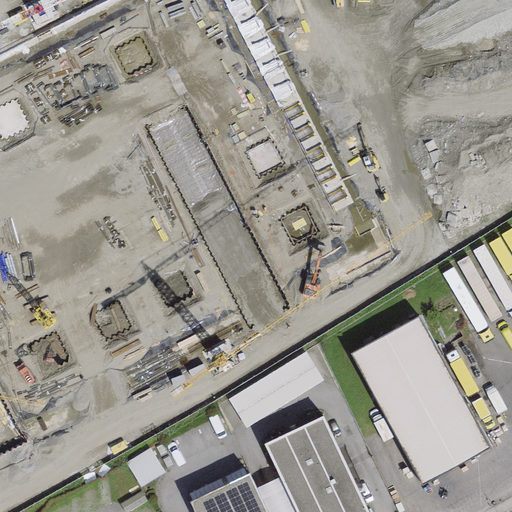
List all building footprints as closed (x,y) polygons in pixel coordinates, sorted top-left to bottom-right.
[(421,316),(350,354),(420,487),(492,449),(421,316)] [(306,352),(228,399),(246,428),(323,381),(306,352)] [(366,511),(322,418),(265,445),(281,477),(296,511),(366,511)] [(131,461),(143,483),(166,470),(153,448),(131,461)] [(249,476),(190,503),(193,511),(265,511),(255,489),(249,476)] [(296,511),(281,477),(255,489),(265,511),(296,511)]
